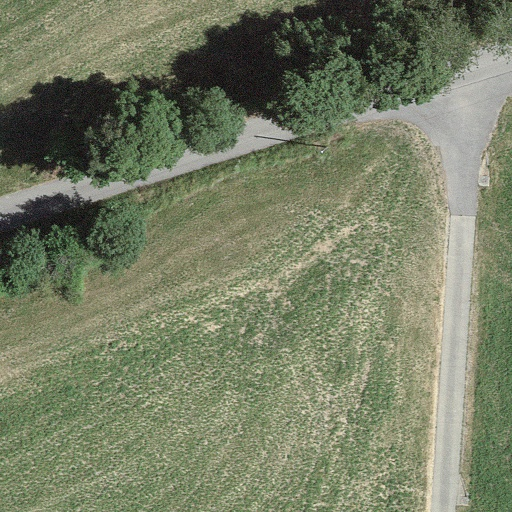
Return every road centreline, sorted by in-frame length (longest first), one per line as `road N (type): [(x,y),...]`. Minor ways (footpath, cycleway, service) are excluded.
road 1 (unclassified): [(0,214),(511,55)]
road 2 (track): [(472,67),(444,511)]
